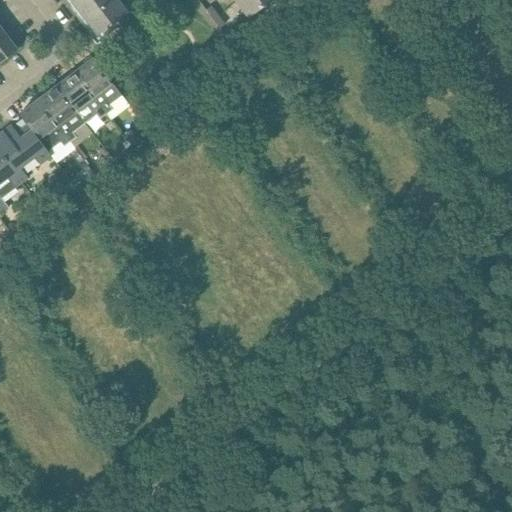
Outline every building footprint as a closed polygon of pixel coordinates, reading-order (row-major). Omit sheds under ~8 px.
[(154,2),(151,0),(143,0),(127,13),(117,0),(69,0),(97,36),(92,39),(97,46),(107,38),(106,37),(117,29),(113,24),(117,21),(122,27),(154,2)] [(235,0),(249,17),(227,34),(231,40),(263,16),(259,11),(263,7),(267,12),(277,4),(278,5),(284,0),(235,0)] [(206,10),(213,19),(218,15),(211,6),(206,10)] [(218,15),(213,19),(219,29),(225,24),(218,15)] [(4,32),(0,35),(0,63),(18,51),(4,32)] [(121,95),(93,58),(75,72),(106,113),(112,109),(108,104),(121,95)] [(75,72),(56,86),(84,123),(96,114),(99,118),(106,113),(75,72)] [(72,131),(84,123),(56,86),(38,100),(69,141),(75,136),(72,131)] [(20,114),(28,125),(37,137),(47,150),(59,141),(63,146),(69,141),(38,100),(20,114)] [(47,150),(37,137),(28,125),(17,133),(13,128),(5,134),(3,131),(0,134),(0,156),(22,186),(29,180),(22,171),(36,160),(39,164),(50,155),(47,150)] [(125,140),(120,143),(124,150),(129,146),(125,140)] [(0,202),(3,200),(0,196),(0,187),(10,180),(17,190),(22,186),(0,156),(0,202)]
